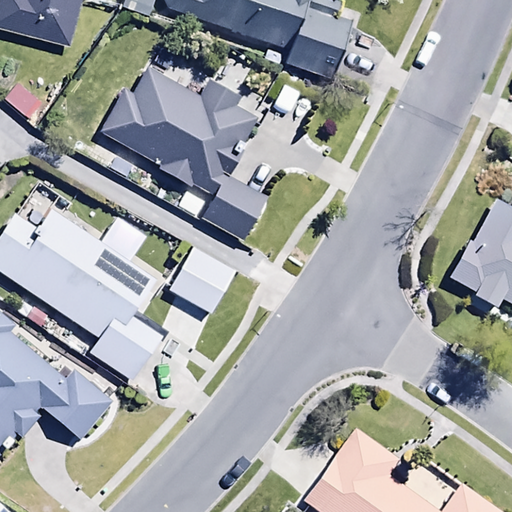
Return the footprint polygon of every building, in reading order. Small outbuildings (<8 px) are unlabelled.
[(0,0),(0,39),(69,56),(82,0),(0,0)] [(164,0),(162,6),(165,17),(288,57),(282,74),(334,91),(353,32),(341,28),(345,14),(337,11),(340,0),(164,0)] [(191,191),(178,214),(244,250),(268,206),(229,185),(246,155),(242,153),(256,128),(234,116),(240,106),(207,88),(213,76),(184,60),(169,88),(149,77),(135,102),(122,95),(97,140),(191,191)] [(42,108),(17,88),(1,108),(26,128),(42,108)] [(511,220),(493,211),(473,251),(468,249),(449,288),(498,316),(502,309),(511,314),(511,220)] [(158,293),(53,218),(38,238),(16,223),(0,245),(0,280),(97,350),(90,360),(133,391),(163,348),(133,327),(158,293)] [(66,385),(10,339),(13,335),(0,324),(0,458),(15,440),(22,446),(44,420),(77,448),(110,408),(73,377),(66,385)] [(355,438),(304,509),(308,511),(492,511),(461,490),(446,511),(427,511),(389,485),(400,470),(355,438)]
